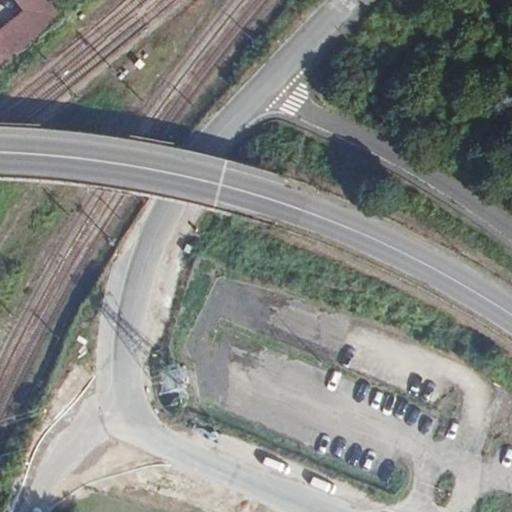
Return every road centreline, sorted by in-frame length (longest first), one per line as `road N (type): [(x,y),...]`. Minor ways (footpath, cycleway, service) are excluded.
road 1 (residential): [(266,83),(205,145),(166,208),(134,300),(128,403),(151,440),(320,511)]
road 2 (secondary): [(511,317),(340,222),(238,186),(80,151),(0,147)]
road 3 (residential): [(511,238),(414,169),(266,83)]
